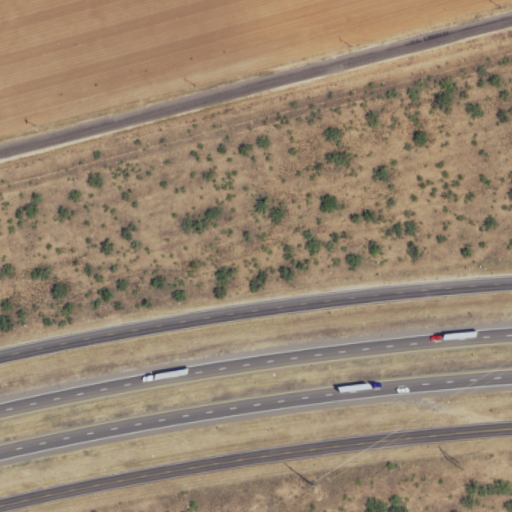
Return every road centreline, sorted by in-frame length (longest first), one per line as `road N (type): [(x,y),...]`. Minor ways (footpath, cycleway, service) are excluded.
road 1 (residential): [(0,154),(511,19)]
road 2 (tertiary): [(0,509),(194,461),(511,425)]
road 3 (tertiary): [(0,358),(114,329),(511,278)]
road 4 (motorway): [(511,335),(168,376),(0,411)]
road 5 (motorway): [(0,451),(241,406),(511,376)]
